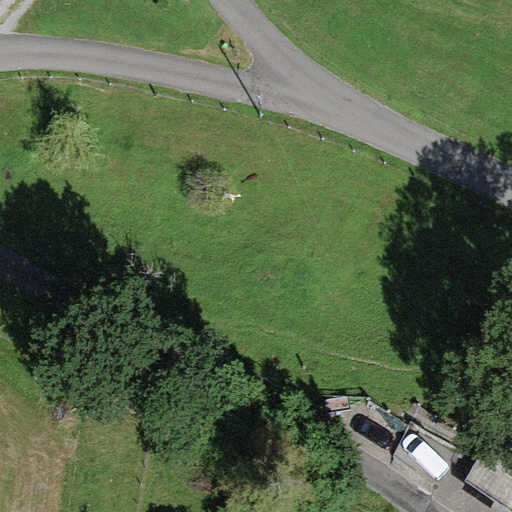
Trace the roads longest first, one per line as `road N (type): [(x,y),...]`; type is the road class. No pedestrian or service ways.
road 1 (residential): [(0,262),(289,420),(429,511)]
road 2 (residential): [(315,96),(77,55),(0,53)]
road 3 (residential): [(511,187),(315,96)]
road 4 (residential): [(315,96),(236,0)]
